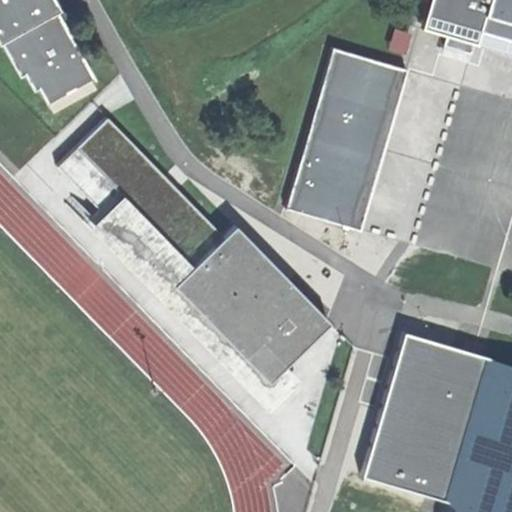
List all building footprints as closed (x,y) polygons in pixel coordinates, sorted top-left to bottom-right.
[(0,0),(0,44),(16,72),(21,69),(31,86),(35,83),(45,100),(47,99),(45,95),(88,71),(91,75),(93,74),(55,5),(49,9),(43,0),(0,0)] [(511,0),(425,0),(419,23),(455,33),(511,49),(511,0)] [(403,67),(329,46),(284,208),(358,228),(403,67)] [(332,348),(100,120),(39,182),(271,410),(332,348)] [(480,354),(400,329),(358,474),(439,498),(480,354)]
